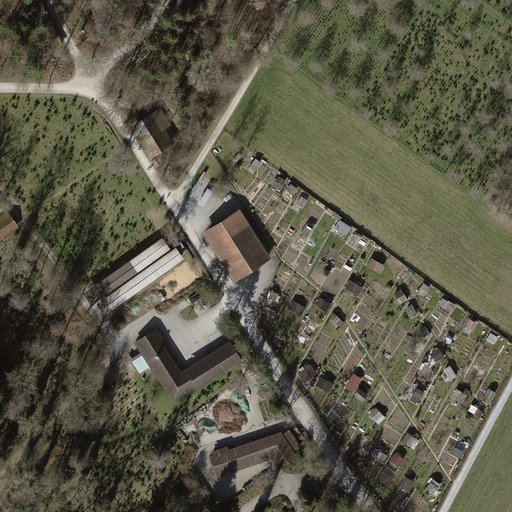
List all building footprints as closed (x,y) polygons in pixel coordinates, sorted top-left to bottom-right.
[(147,90),(139,91),(140,100),(148,99),(147,90)] [(159,110),(135,125),(145,140),(143,142),(152,155),(176,140),(168,126),(169,125),(159,110)] [(238,211),(202,234),(232,280),(268,257),(238,211)] [(0,236),(15,227),(6,212),(0,216),(0,218),(1,220),(0,220),(0,236)] [(340,222),(338,229),(350,233),(352,226),(340,222)] [(106,313),(187,259),(178,246),(173,249),(165,237),(89,288),(106,313)] [(374,257),(369,265),(381,273),(386,264),(374,257)] [(361,295),(365,285),(351,280),(347,289),(361,295)] [(153,331),(135,343),(149,365),(153,362),(175,397),(195,384),(196,386),(240,359),(230,343),(181,374),(153,331)] [(430,355),(436,362),(446,354),(440,347),(430,355)] [(301,371),(298,372),(304,381),(311,377),(310,376),(314,373),(310,365),(304,369),(301,371)] [(355,390),(363,377),(355,372),(347,385),(355,390)] [(381,422),(387,416),(380,410),(374,415),(381,422)] [(280,432),(267,436),(271,449),(234,461),(236,467),(271,455),(280,466),(310,447),(306,442),(300,444),(290,429),(281,434),(280,432)] [(216,474),(236,467),(234,461),(271,449),(267,436),(210,455),(216,474)]
